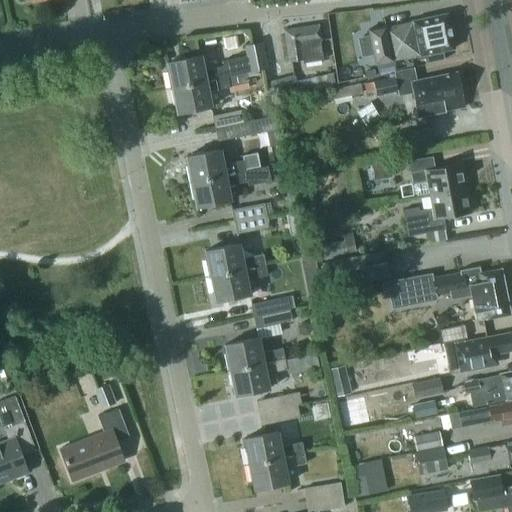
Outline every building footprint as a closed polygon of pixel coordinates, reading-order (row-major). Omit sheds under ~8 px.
[(367,30),(375,65),(416,56),(417,60),(425,58),(426,61),(425,61),(425,63),(443,59),(443,57),(441,58),(440,51),(453,48),(446,14),(410,22),(385,28),(385,26),(367,30)] [(284,28),(288,61),(303,59),(303,63),(323,60),(319,24),(284,28)] [(165,71),(168,89),(225,78),(240,75),(266,71),(261,44),(244,47),(246,57),(221,61),(222,65),(203,69),(200,54),(166,60),(168,70),(165,71)] [(412,97),(414,103),(416,114),(445,108),(445,107),(463,103),(457,70),(410,79),(412,97)] [(296,81),(297,88),(294,76),(268,82),(273,99),(298,92),(298,94),(335,86),(332,73),(296,81)] [(168,89),(170,97),(171,102),(174,101),(177,111),(209,104),(208,97),(207,90),(227,87),(242,84),(240,75),(225,78),(168,89)] [(364,85),(367,99),(397,92),(393,78),(364,85)] [(349,86),(332,90),(336,104),(352,100),(349,86)] [(371,103),(357,111),(366,126),(380,118),(371,103)] [(212,114),(215,126),(244,120),(241,108),(212,114)] [(215,126),(217,138),(276,126),(274,114),(244,120),(215,126)] [(413,129),(392,134),(395,144),(397,153),(417,149),(413,129)] [(187,163),(184,164),(188,181),(245,168),(243,157),(222,162),(219,147),(185,155),(187,163)] [(433,156),(409,160),(411,170),(412,180),(413,183),(428,181),(429,181),(415,184),(413,186),(415,193),(417,195),(430,192),(465,185),(461,164),(435,168),(434,166),(433,156)] [(390,162),(372,165),(375,180),(392,177),(390,162)] [(245,168),(188,181),(192,197),(194,197),(196,205),(229,198),(230,198),(227,183),(246,179),(247,183),(270,178),(267,163),(245,168)] [(418,209),(403,212),(406,234),(421,231),(442,228),(440,215),(469,210),(465,185),(430,192),(434,210),(419,213),(418,209)] [(232,208),(234,220),(265,213),(263,202),(232,208)] [(234,220),(237,231),(267,225),(265,213),(234,220)] [(343,239),(324,243),(327,257),(355,252),(351,232),(342,233),(343,239)] [(204,258),(208,275),(264,263),(262,252),(242,256),(239,242),(204,249),(206,258),(204,258)] [(389,277),(384,252),(327,262),(331,284),(360,279),(360,282),(389,277)] [(314,257),(301,260),(310,292),(323,288),(314,257)] [(208,275),(211,291),(213,291),(215,300),(248,293),(245,278),(267,274),(264,263),(208,275)] [(436,300),(435,295),(465,289),(464,286),(469,285),(476,321),(509,314),(500,269),(479,273),(478,267),(460,271),(460,273),(432,278),(431,273),(386,282),(391,309),(436,300)] [(251,302),(253,314),(289,307),(287,295),(251,302)] [(253,314),(255,326),(291,319),(289,307),(253,314)] [(302,321),(298,326),(300,331),(303,334),(309,333),(312,329),(311,324),(307,321),(302,321)] [(443,343),(448,371),(479,365),(478,361),(496,357),(495,354),(511,350),(511,331),(464,341),(463,339),(443,343)] [(223,353),(226,369),(284,357),(282,346),(261,351),(258,336),(225,343),(227,352),(223,353)] [(226,369),(230,385),(233,384),(235,394),(268,387),(265,372),(286,368),(284,357),(226,369)] [(408,367),(410,381),(438,375),(436,362),(408,367)] [(465,392),(469,391),(472,404),(511,395),(511,369),(463,379),(465,392)] [(411,382),(415,398),(442,393),(439,376),(411,382)] [(96,389),(103,407),(115,403),(107,384),(96,389)] [(256,400),(258,412),(301,404),(299,392),(256,400)] [(0,400),(0,416),(4,426),(24,417),(14,394),(0,400)] [(511,399),(468,408),(471,423),(500,417),(501,423),(511,420),(511,399)] [(426,400),(411,403),(414,417),(429,414),(426,400)] [(258,412),(260,424),(299,416),(296,405),(301,404),(258,412)] [(61,448),(72,478),(122,459),(115,441),(128,436),(118,409),(97,416),(103,432),(61,448)] [(0,443),(0,478),(7,476),(7,477),(26,471),(20,454),(34,449),(24,422),(3,429),(7,441),(0,443)] [(243,449),(247,464),(303,452),(300,441),(280,446),(277,431),(244,439),(246,448),(243,449)] [(413,436),(416,450),(441,445),(438,431),(413,436)] [(468,448),(472,472),(488,469),(487,466),(507,462),(508,465),(511,464),(511,438),(503,441),(503,443),(487,446),(487,445),(468,448)] [(442,446),(414,452),(419,475),(447,469),(442,446)] [(247,464),(248,467),(247,467),(250,481),(252,480),(254,489),(288,481),(284,467),(305,462),(303,452),(247,464)] [(362,462),(351,465),(357,495),(369,493),(362,462)] [(511,511),(511,484),(500,487),(498,473),(470,478),(473,499),(475,498),(477,509),(506,505),(506,511),(511,511)] [(304,488),(306,502),(343,496),(341,482),(304,488)] [(407,496),(410,511),(438,511),(447,511),(443,489),(407,496)] [(306,502),(308,511),(345,505),(343,496),(306,502)]
